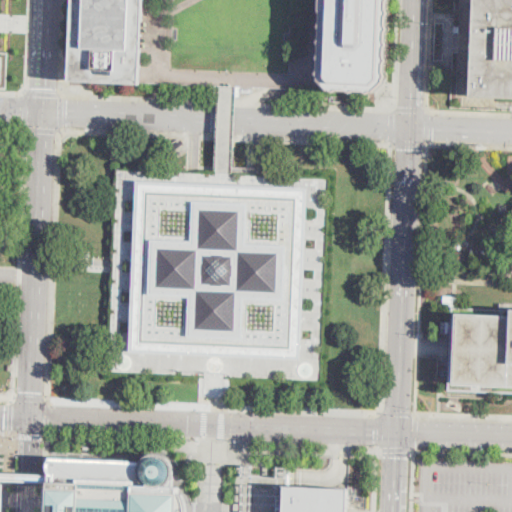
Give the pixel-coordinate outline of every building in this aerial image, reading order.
[(144,0),(141,84),(71,81),(74,0),(144,0)] [(388,0),(388,1),(388,9),(390,13),(388,17),(387,25),(389,29),(387,32),(387,41),(389,45),(387,48),(386,57),(388,61),(386,64),(385,72),(387,76),(385,80),(385,82),(376,91),(374,91),(370,92),(366,90),(357,90),(354,91),(350,89),(341,89),(336,91),(332,89),(331,89),(321,79),(322,77),(320,74),(322,70),(322,61),(320,58),(322,54),(323,46),(321,42),(323,38),(324,30),(322,26),(324,23),(324,14),(322,10),(322,0),(388,0)] [(511,0),(511,98),(472,97),(474,47),(475,35),(476,0),(511,0)] [(263,168),(263,175),(331,178),(322,381),(212,376),(109,372),(114,264),(118,169),(192,172),(225,173),(233,174),(234,167),(249,168),(252,167),(263,168)] [(461,295),(460,305),(444,305),(444,295),(461,295)] [(511,394),(486,393),(444,392),(448,309),(476,310),(511,311),(511,394)] [(53,454),(141,458),(150,453),(159,451),(168,452),(177,458),(183,469),(182,479),(177,486),(182,487),(182,495),(186,505),(185,511),(49,511),(51,482),(52,475),(53,454)] [(253,476),(242,475),(243,465),(254,465),(253,476)] [(289,466),(289,477),(277,477),(277,466),(289,466)] [(0,473),(31,474),(52,475),(51,482),(31,482),(0,481),(0,473)] [(251,511),(240,511),(242,483),(253,484),(251,511)] [(347,511),(282,511),(283,486),(301,486),(351,488),(348,511),(347,511)]
